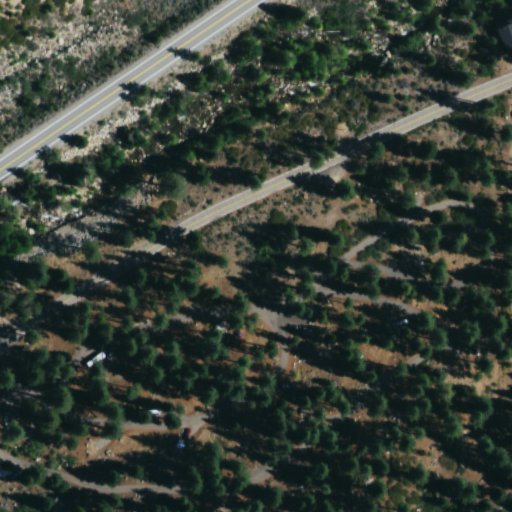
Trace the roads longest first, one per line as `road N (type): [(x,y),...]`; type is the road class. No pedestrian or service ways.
road 1 (residential): [(0,341),(196,225),(511,85)]
road 2 (primary): [(0,170),(247,0)]
